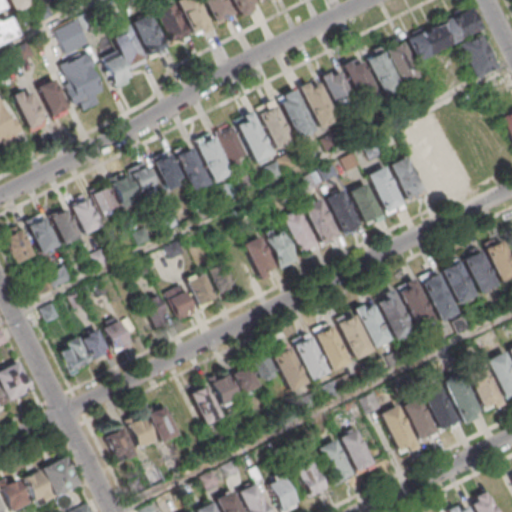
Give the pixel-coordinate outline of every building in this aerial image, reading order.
[(5,0),(10,12),(29,4),(27,0),(5,0)] [(174,0),(189,37),(207,29),(195,0),(174,0)] [(201,0),(211,22),(230,14),(223,0),(201,0)] [(253,8),(249,0),(227,0),(235,16),(253,8)] [(184,36),(170,3),(151,10),(165,44),(184,36)] [(403,37),(415,59),(480,26),(469,4),(403,37)] [(129,21),(143,56),(161,48),(147,13),(129,21)] [(0,41),(13,35),(3,16),(0,17),(0,41)] [(128,81),(123,69),(141,61),(126,23),(106,31),(114,49),(98,56),(111,88),(128,81)] [(456,42),(473,76),(494,65),(476,32),(456,42)] [(381,49),(400,84),(417,76),(397,36),(391,40),(392,43),(381,49)] [(362,58),(380,94),(398,85),(378,46),(371,49),(373,52),(362,58)] [(56,61),(74,111),(95,103),(92,93),(99,90),(85,50),(56,61)] [(339,64),(347,60),(349,65),(358,60),(376,96),(359,104),(339,64)] [(319,74),(327,70),(329,75),(338,70),(356,106),(339,114),(319,74)] [(65,113),(52,77),(34,84),(46,119),(65,113)] [(297,85),(305,81),(307,86),(316,81),(334,117),(317,126),(297,85)] [(277,101),(295,137),(313,128),(292,86),(280,93),(283,98),(277,101)] [(26,133),(43,125),(27,87),(10,94),(26,133)] [(0,98),(0,145),(17,138),(0,98)] [(255,112),(264,108),(261,102),(270,98),(291,139),(273,148),(255,112)] [(511,107),(497,115),(511,144),(511,143),(511,107)] [(233,123),(242,119),(240,113),(249,109),(270,152),(252,161),(233,123)] [(212,131),(231,168),(240,164),(237,158),(245,154),(231,125),(220,130),(219,128),(212,131)] [(336,130),(342,142),(324,151),(318,139),(336,130)] [(408,155),(425,192),(446,182),(445,181),(487,162),(473,133),(448,144),(446,138),(408,155)] [(192,143),(210,134),(229,172),(211,181),(192,143)] [(296,148),(303,162),(315,155),(308,141),(296,148)] [(188,192),(205,184),(187,143),(169,151),(188,192)] [(179,183),(164,150),(147,157),(163,190),(179,183)] [(275,158),(282,171),(300,163),(293,150),(275,158)] [(385,163),(402,154),(420,190),(403,199),(385,163)] [(275,161),(281,173),(270,179),(264,167),(275,161)] [(136,200),(133,194),(151,187),(142,162),(124,169),(126,174),(108,181),(117,207),(136,200)] [(363,173),(380,164),(398,200),(381,209),(363,173)] [(245,175),(252,187),(239,194),(233,181),(245,175)] [(345,190),(362,181),(379,217),(365,224),(362,219),(360,220),(345,190)] [(224,183),(232,198),(219,205),(211,190),(224,183)] [(114,211),(106,185),(87,191),(96,217),(114,211)] [(321,196),(338,187),(357,223),(339,232),(321,196)] [(67,205),(84,196),(97,222),(79,230),(67,205)] [(300,206),(317,197),(336,233),(318,242),(300,206)] [(76,237),(61,207),(44,216),(59,245),(76,237)] [(312,247),(294,211),(278,219),(297,255),(312,247)] [(24,224),(41,216),(55,244),(38,253),(24,224)] [(260,233),(278,224),(296,260),(278,269),(260,233)] [(29,255),(16,225),(0,232),(0,239),(10,263),(29,255)] [(255,279),(271,271),(255,236),(238,243),(255,279)] [(481,247),(498,238),(511,266),(511,276),(499,283),(481,247)] [(164,246),(165,256),(179,254),(177,244),(164,246)] [(459,257),(477,248),(495,284),(477,293),(459,257)] [(98,252),(90,256),(94,265),(102,260),(98,252)] [(437,268),(455,259),(473,295),(455,304),(437,268)] [(215,295),(230,286),(218,262),(202,271),(215,295)] [(68,279),(60,265),(22,284),(30,299),(68,279)] [(416,279),(433,270),(454,310),(436,319),(416,279)] [(183,279),(192,306),(210,300),(201,273),(183,279)] [(394,290),(404,285),(401,280),(410,276),(430,317),(412,326),(394,290)] [(372,301),(381,296),(379,291),(388,287),(408,328),(390,337),(372,301)] [(172,294),(169,288),(160,292),(173,319),(191,310),(180,290),(172,294)] [(167,322),(154,295),(137,302),(150,330),(167,322)] [(351,311),(368,303),(386,338),(369,347),(351,311)] [(55,316),(49,304),(37,310),(43,322),(55,316)] [(332,322),(350,313),(368,349),(350,358),(332,322)] [(127,343),(115,320),(97,330),(109,353),(127,343)] [(309,334),(327,325),(345,361),(327,370),(309,334)] [(64,371),(103,352),(93,329),(54,347),(64,371)] [(289,344),(307,336),(325,371),(308,380),(289,344)] [(268,355),(286,346),(304,382),(287,391),(268,355)] [(382,355),(394,349),(401,362),(389,367),(382,355)] [(482,359),(500,350),(511,374),(511,389),(500,395),(482,359)] [(361,365),(374,360),(380,372),(368,378),(361,365)] [(461,369),(478,360),(496,396),(479,405),(461,369)] [(0,403),(28,393),(16,361),(0,367),(0,403)] [(228,370),(245,362),(257,385),(239,394),(228,370)] [(439,380),(457,372),(475,409),(470,411),(472,416),(460,422),(439,380)] [(207,381),(224,373),(236,397),(219,405),(207,381)] [(333,380),(345,374),(351,387),(339,392),(333,380)] [(319,386),(331,381),(337,393),(325,399),(319,386)] [(419,394),(436,385),(454,420),(436,428),(419,394)] [(186,392),(198,426),(215,420),(204,386),(186,392)] [(376,409),(371,395),(357,400),(362,413),(376,409)] [(397,405),(415,396),(432,430),(415,439),(397,405)] [(376,413),(393,404),(414,446),(405,450),(403,445),(394,449),(376,413)] [(144,413),(161,405),(176,433),(159,442),(144,413)] [(123,424),(141,416),(153,440),(136,449),(123,424)] [(101,435),(119,427),(132,454),(116,463),(101,435)] [(337,437),(353,429),(371,463),(354,471),(337,437)] [(315,447),(332,439),(349,473),(332,481),(315,447)] [(38,468),(62,456),(76,483),(52,495),(38,468)] [(293,467),(309,459),(324,490),(308,498),(293,467)] [(144,474),(156,468),(163,480),(150,487),(144,474)] [(19,477),(36,469),(48,492),(30,501),(19,477)] [(198,476),(211,469),(217,482),(205,488),(198,476)] [(279,511),(265,484),(281,476),(296,506),(284,511),(279,511)] [(0,493),(0,485),(14,479),(25,502),(8,511),(0,493)] [(247,511),(236,490),(252,482),(267,511),(247,511)] [(220,511),(213,498),(230,489),(241,511),(220,511)] [(471,511),(467,503),(473,500),(471,496),(481,491),(484,495),(485,494),(494,511),(471,511)] [(193,511),(192,509),(210,500),(215,511),(193,511)] [(444,511),(466,511),(461,501),(443,509),(444,511)]
